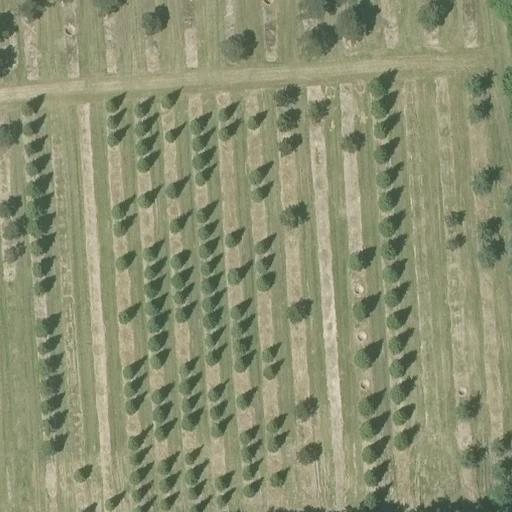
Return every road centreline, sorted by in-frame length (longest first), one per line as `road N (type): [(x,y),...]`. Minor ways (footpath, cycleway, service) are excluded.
road 1 (track): [(0,86),(490,67)]
road 2 (track): [(511,143),(490,67),(485,0)]
